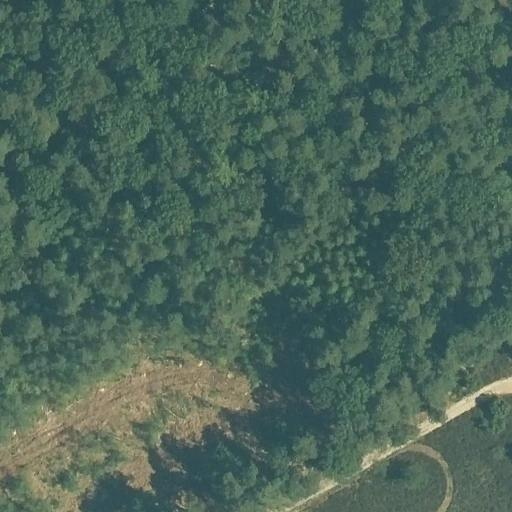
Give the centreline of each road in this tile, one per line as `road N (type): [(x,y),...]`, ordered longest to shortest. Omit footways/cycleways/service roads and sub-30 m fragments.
road 1 (track): [(0,173),(257,37),(414,3),(511,2)]
road 2 (track): [(65,0),(69,21),(174,31),(397,144),(511,174)]
road 3 (track): [(279,511),(511,386)]
